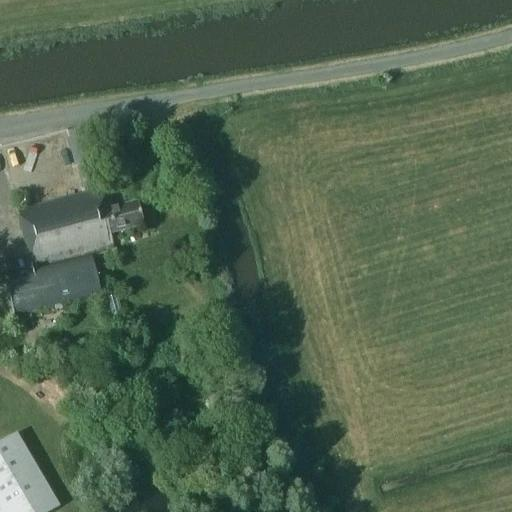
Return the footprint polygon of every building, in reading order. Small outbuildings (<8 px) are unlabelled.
[(91,162),(77,166),(83,189),(97,186),(91,162)] [(112,207),(107,188),(19,211),(33,265),(115,244),(112,234),(145,225),(139,200),(112,207)] [(123,259),(120,249),(112,251),(115,262),(123,259)] [(102,296),(92,256),(33,272),(34,275),(5,283),(15,319),(102,296)] [(49,511),(58,507),(16,434),(0,443),(0,511),(49,511)]
